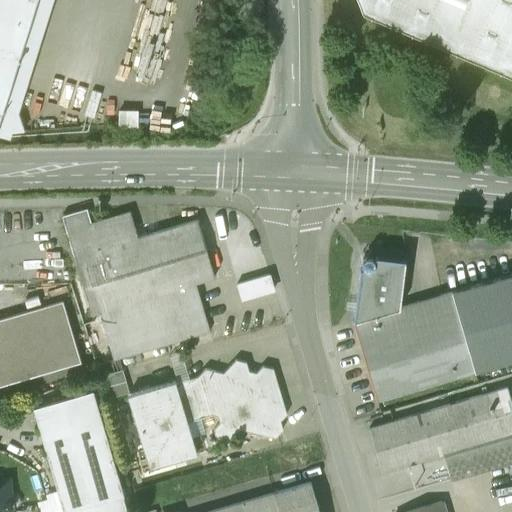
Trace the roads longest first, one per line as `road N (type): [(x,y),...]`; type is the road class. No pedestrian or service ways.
road 1 (unclassified): [(291,172),(299,293),(359,511)]
road 2 (secondary): [(0,170),(291,172)]
road 3 (secondary): [(291,172),(511,190)]
road 4 (residential): [(293,0),(291,172)]
